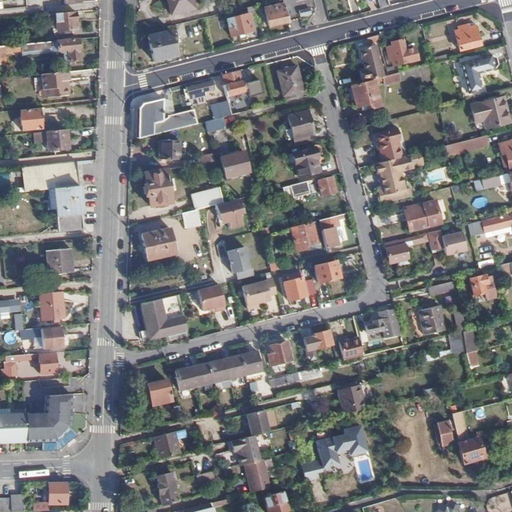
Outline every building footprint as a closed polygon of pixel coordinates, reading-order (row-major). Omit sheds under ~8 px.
[(195,8),(193,0),(167,0),(170,14),(195,8)] [(269,27),(288,22),(284,3),(265,9),(269,27)] [(77,29),(76,11),(54,13),(56,30),(77,29)] [(254,27),(258,26),(254,11),(249,12),(250,14),(228,19),(232,36),(255,31),(254,27)] [(185,35),(183,23),(176,24),(179,37),(185,35)] [(479,46),(475,27),(469,28),(468,26),(459,28),(459,31),(455,32),(459,51),(479,46)] [(174,56),(170,32),(148,36),(153,60),(174,56)] [(426,46),(423,35),(417,36),(419,47),(426,46)] [(79,60),(78,39),(36,43),(21,44),(21,52),(57,49),(58,51),(68,50),(68,60),(79,60)] [(406,58),(402,40),(392,42),(392,46),(388,47),(391,61),(406,58)] [(5,53),(20,52),(19,43),(0,45),(0,63),(6,63),(5,53)] [(361,72),(363,82),(373,79),(381,77),(373,46),(358,50),(364,72),(361,72)] [(58,61),(68,60),(68,50),(58,51),(58,61)] [(484,59),(482,52),(460,57),(469,95),(483,92),(479,75),(495,70),(499,65),(498,59),(492,57),(484,59)] [(429,65),(431,73),(438,71),(436,63),(429,65)] [(425,74),(431,73),(429,65),(416,69),(418,78),(425,77),(425,74)] [(296,67),(277,72),(283,96),(300,91),(302,91),(296,67)] [(39,72),(39,96),(69,96),(69,71),(39,72)] [(243,95),(238,72),(231,74),(222,76),(228,99),(243,95)] [(399,80),(398,73),(389,76),(382,77),(383,83),(384,84),(399,80)] [(258,78),(243,81),(246,95),(261,92),(258,78)] [(374,85),(374,81),(351,87),(356,107),(360,106),(369,104),(370,109),(380,106),(374,85)] [(190,102),(194,101),(193,97),(201,95),(217,91),(215,82),(187,89),(190,102)] [(284,102),(301,97),(300,91),(283,96),(284,102)] [(240,100),(243,112),(256,109),(254,97),(240,100)] [(169,98),(163,100),(164,122),(167,121),(167,117),(173,116),(169,98)] [(509,124),(503,99),(471,107),(474,124),(483,122),(485,130),(509,124)] [(138,109),(138,138),(151,134),(196,124),(193,111),(173,116),(167,117),(167,121),(164,122),(163,100),(142,105),(140,107),(138,109)] [(231,115),(229,105),(213,108),(215,119),(221,117),(231,115)] [(40,129),(39,108),(20,110),(20,116),(18,116),(18,124),(21,124),(21,131),(40,129)] [(298,145),(313,141),(311,134),(315,133),(309,112),(290,117),(298,145)] [(221,117),(215,119),(205,121),(208,133),(224,129),(221,117)] [(68,146),(66,129),(34,132),(35,142),(46,141),(47,148),(68,146)] [(375,134),(381,162),(403,156),(397,129),(375,134)] [(490,144),(488,134),(461,141),(463,152),(486,147),(486,145),(490,144)] [(182,157),(180,139),(163,141),(165,159),(182,157)] [(463,152),(461,141),(449,144),(452,155),(463,152)] [(503,151),(511,149),(511,142),(502,145),(503,151)] [(444,157),(452,155),(449,144),(442,146),(444,157)] [(318,159),(316,148),(292,153),(297,176),(318,172),(316,160),(318,159)] [(508,172),(511,171),(511,149),(503,151),(508,172)] [(247,173),(242,152),(220,158),(225,181),(234,180),(233,176),(247,173)] [(198,156),(199,164),(214,162),(212,154),(198,156)] [(381,162),(374,164),(377,177),(381,176),(383,187),(380,188),(377,189),(380,204),(410,196),(408,189),(405,190),(402,175),(404,171),(414,169),(410,155),(403,156),(381,162)] [(77,173),(76,162),(29,166),(21,167),(22,170),(16,171),(16,180),(22,180),(23,192),(47,190),(79,186),(77,173)] [(165,170),(143,173),(144,184),(142,184),(144,198),(147,198),(148,206),(171,203),(170,195),(172,195),(172,191),(175,190),(173,178),(167,179),(165,170)] [(500,185),(498,175),(474,180),(476,190),(500,185)] [(336,192),(333,177),(317,181),(321,196),(336,192)] [(309,194),(307,181),(290,186),(276,189),(278,201),(309,194)] [(81,208),(79,186),(47,190),(48,199),(54,199),(58,232),(83,229),(81,208)] [(188,195),(192,210),(197,209),(210,206),(224,202),(220,187),(188,195)] [(473,200),(475,208),(486,204),(484,197),(473,200)] [(434,200),(412,205),(412,209),(407,210),(404,211),(409,231),(440,224),(434,200)] [(197,209),(201,221),(213,218),(210,206),(197,209)] [(192,210),(183,213),(186,228),(201,224),(201,221),(197,209),(192,210)] [(341,214),(320,220),(326,247),(342,243),(339,226),(344,225),(341,214)] [(511,215),(481,223),(483,232),(511,225),(511,215)] [(318,242),(313,221),(289,228),(295,252),(307,249),(306,245),(318,242)] [(469,236),(481,233),(478,221),(466,223),(469,236)] [(279,223),(266,224),(267,231),(280,229),(279,223)] [(175,254),(170,229),(141,235),(147,261),(175,254)] [(430,251),(442,248),(437,230),(426,233),(430,251)] [(466,250),(461,232),(441,236),(444,255),(452,253),(452,255),(459,253),(459,252),(466,250)] [(402,238),(404,246),(417,243),(417,241),(426,239),(425,233),(402,238)] [(402,238),(384,242),(389,263),(407,260),(404,246),(402,238)] [(319,248),(318,242),(306,245),(307,249),(307,251),(319,248)] [(236,272),(238,279),(254,275),(252,267),(249,268),(244,246),(228,251),(232,273),(236,272)] [(47,275),(72,272),(70,250),(45,252),(47,275)] [(478,268),(492,264),(490,258),(476,262),(478,268)] [(271,271),(288,267),(286,259),(269,263),(271,271)] [(338,278),(334,262),(315,266),(318,282),(338,278)] [(487,283),(485,275),(470,279),(474,294),(485,292),(483,283),(487,283)] [(269,295),(277,293),(273,278),(242,286),(247,310),(258,307),(257,303),(261,302),(270,300),(269,295)] [(306,296),(315,294),(312,281),(302,283),(301,278),(283,282),(287,302),(306,298),(306,296)] [(422,298),(458,289),(456,280),(432,286),(432,288),(420,290),(422,298)] [(217,310),(225,308),(219,284),(197,289),(202,310),(212,308),(216,307),(217,310)] [(62,319),(60,291),(39,294),(41,320),(62,319)] [(177,294),(142,303),(148,329),(141,331),(144,341),(168,335),(168,337),(186,333),(177,294)] [(0,318),(9,318),(8,311),(8,302),(0,303),(0,318)] [(8,302),(8,311),(17,309),(17,302),(8,302)] [(443,328),(438,308),(418,312),(423,333),(443,328)] [(398,334),(392,309),(378,312),(384,337),(398,334)] [(454,322),(462,322),(462,311),(453,312),(454,322)] [(21,330),(22,330),(21,315),(14,316),(15,330),(21,330)] [(62,345),(60,326),(22,330),(21,330),(22,340),(26,339),(26,336),(39,336),(40,347),(62,345)] [(350,344),(347,330),(342,331),(342,330),(331,332),(334,348),(350,344)] [(302,339),(305,351),(330,345),(327,331),(311,335),(312,337),(302,339)] [(459,334),(448,335),(450,354),(462,352),(459,334)] [(289,358),(286,343),(270,346),(273,361),(289,358)] [(479,365),(475,350),(469,351),(467,352),(470,367),(479,365)] [(257,352),(241,356),(245,375),(261,371),(257,352)] [(31,359),(31,353),(23,354),(1,356),(3,376),(14,375),(13,361),(31,359)] [(55,372),(53,353),(37,354),(39,373),(55,372)] [(241,356),(223,360),(228,379),(245,375),(241,356)] [(223,360),(207,364),(212,383),(228,379),(223,360)] [(190,368),(195,388),(204,385),(212,383),(207,364),(190,368)] [(180,391),(195,388),(190,368),(175,371),(180,391)] [(310,372),(301,374),(303,383),(312,381),(310,372)] [(303,383),(301,374),(271,381),(273,390),(303,383)] [(213,389),(213,390),(230,386),(228,379),(212,383),(213,389)] [(167,399),(163,380),(146,384),(150,403),(167,399)] [(261,391),(259,381),(249,383),(250,392),(261,391)] [(345,413),(367,408),(361,384),(340,389),(345,413)] [(1,409),(1,415),(0,415),(0,442),(32,442),(62,441),(75,425),(75,403),(75,395),(49,396),(48,414),(16,415),(16,409),(1,409)] [(270,432),(265,410),(247,414),(252,436),(253,436),(270,432)] [(453,413),(456,422),(461,442),(472,438),(464,410),(453,413)] [(438,423),(443,445),(455,442),(451,423),(456,422),(453,413),(442,415),(443,422),(438,423)] [(341,433),(314,439),(318,460),(300,463),(304,480),(341,472),(338,457),(365,451),(359,424),(339,428),(341,433)] [(161,458),(181,453),(178,438),(188,436),(187,429),(155,436),(161,458)] [(259,459),(253,436),(252,436),(235,440),(230,441),(233,453),(236,453),(238,464),(243,463),(259,459)] [(490,458),(488,439),(459,445),(464,465),(490,458)] [(269,488),(262,458),(259,459),(243,463),(249,493),(269,488)] [(215,473),(215,470),(196,474),(197,480),(212,477),(212,474),(215,473)] [(155,477),(161,504),(177,500),(171,473),(155,477)] [(66,503),(66,484),(48,484),(48,503),(66,503)] [(266,511),(285,511),(287,511),(282,491),(263,497),(266,511)] [(11,511),(24,511),(24,495),(10,495),(10,498),(11,511)] [(0,511),(11,511),(10,498),(0,498),(0,511)] [(462,507),(450,499),(447,504),(441,499),(433,510),(435,511),(457,511),(458,511),(462,507)]
